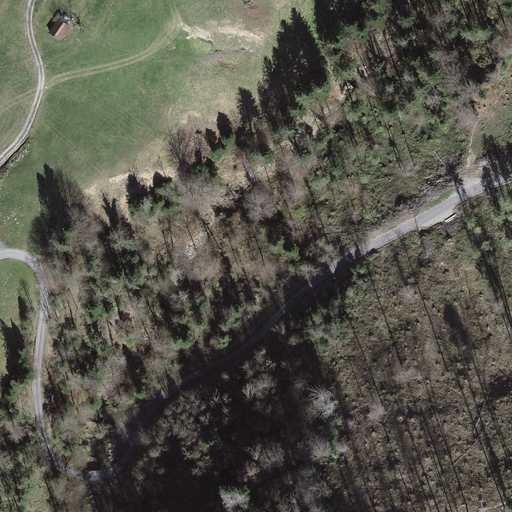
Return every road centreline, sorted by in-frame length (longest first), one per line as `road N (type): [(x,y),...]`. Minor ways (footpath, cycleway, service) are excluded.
road 1 (unclassified): [(511,189),(352,259),(250,344),(153,402),(126,429),(114,469),(102,480),(68,476),(49,456),(37,411),(49,321),(41,268),(24,256),(0,256)]
road 2 (track): [(35,0),(29,31),(42,88),(29,128),(0,165)]
